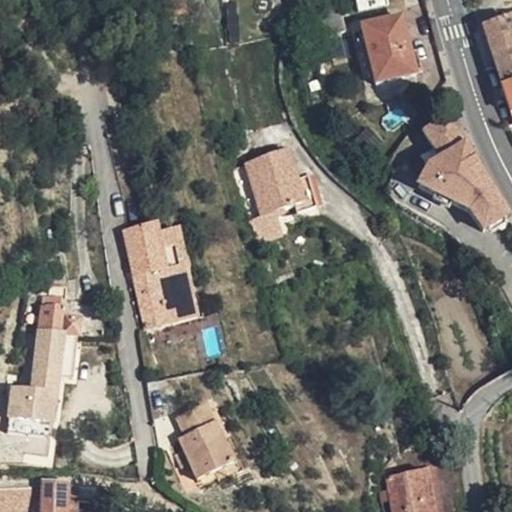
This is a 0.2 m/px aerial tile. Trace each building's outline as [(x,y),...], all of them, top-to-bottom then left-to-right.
[(190,0),(171,0),(172,10),(192,7),(190,0)] [(349,16),(342,0),(333,0),(325,2),(325,5),(333,20),(349,16)] [(421,73),(404,11),(363,21),(381,85),(421,73)] [(511,16),(482,27),(504,86),(511,83),(511,16)] [(511,213),(455,112),(434,127),(450,155),(436,163),(425,181),(474,207),(487,228),(511,213)] [(286,149),(279,120),(238,128),(250,183),(273,179),(276,185),(306,177),(298,146),(286,149)] [(125,235),(136,281),(141,281),(145,296),(139,298),(147,332),(178,325),(175,314),(196,308),(176,229),(159,234),(155,226),(125,235)] [(141,281),(136,281),(139,298),(145,296),(141,281)] [(82,335),(84,321),(72,321),(73,292),(58,289),(54,300),(48,298),(43,331),(82,335)] [(34,388),(17,386),(16,404),(54,402),(62,402),(67,375),(76,376),(82,335),(43,331),(34,388)] [(170,429),(172,439),(177,457),(181,472),(197,468),(201,478),(230,472),(221,437),(213,437),(203,400),(173,408),(177,428),(170,429)] [(57,426),(62,402),(54,402),(16,404),(10,404),(8,419),(57,426)] [(432,475),(439,511),(451,511),(444,472),(432,475)] [(397,511),(439,511),(432,475),(392,482),(397,511)] [(78,511),(79,482),(42,479),(41,511),(78,511)] [(0,511),(29,511),(29,488),(0,488),(0,511)]
